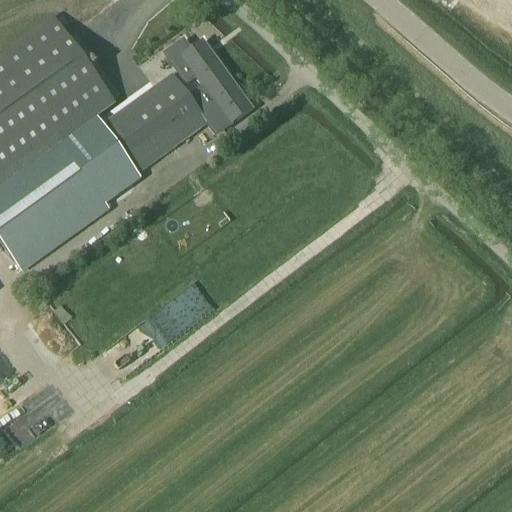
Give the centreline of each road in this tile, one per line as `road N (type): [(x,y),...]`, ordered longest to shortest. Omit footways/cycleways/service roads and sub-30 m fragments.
road 1 (residential): [(511,261),(229,0)]
road 2 (unclassified): [(511,111),(377,0)]
